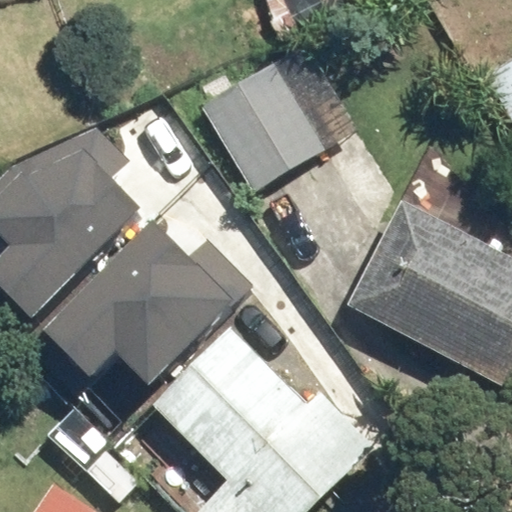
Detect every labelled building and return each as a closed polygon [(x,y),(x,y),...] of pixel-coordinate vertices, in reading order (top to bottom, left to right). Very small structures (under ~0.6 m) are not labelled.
[(511,61),(489,78),(511,110),(511,61)] [(223,109),(267,182),(344,136),(300,63),(223,109)] [(0,276),(0,302),(24,326),(138,210),(112,185),(140,156),(104,121),(24,162),(0,186),(0,220),(28,247),(0,276)] [(511,274),(415,221),(366,309),(511,388),(511,274)] [(162,224),(53,332),(96,376),(118,355),(155,392),(243,305),(162,224)] [(160,415),(233,484),(204,511),(326,511),(397,442),(336,381),(316,401),(242,330),(160,415)] [(116,449),(87,478),(120,511),(123,511),(151,485),(116,449)]
